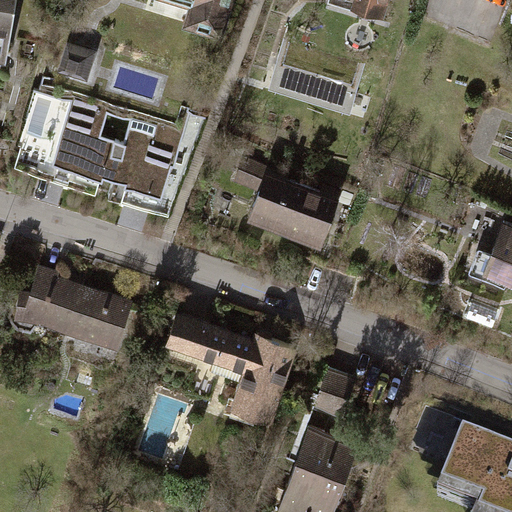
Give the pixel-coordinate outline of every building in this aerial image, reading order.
[(0,0),(0,69),(5,70),(15,0),(0,0)] [(159,0),(185,8),(179,28),(220,40),(232,0),(159,0)] [(326,0),(325,5),(381,24),(389,0),(326,0)] [(91,51),(64,43),(56,70),(83,79),(91,51)] [(369,73),(277,43),(263,85),(274,88),(269,106),(342,130),(348,111),(357,114),(369,73)] [(100,175),(112,178),(132,111),(55,89),(53,94),(32,88),(19,131),(55,142),(48,163),(99,179),(100,175)] [(132,111),(112,178),(126,182),(124,186),(157,196),(167,162),(170,163),(181,125),(132,111)] [(263,170),(265,166),(241,157),(232,181),(255,190),(245,217),(319,245),(339,194),(323,188),(321,192),(263,170)] [(511,222),(502,219),(488,254),(475,248),(463,278),(502,293),(506,283),(511,285),(511,222)] [(134,299),(37,266),(29,291),(20,288),(11,313),(116,349),(134,299)] [(271,420),(297,346),(256,332),(254,337),(178,310),(166,343),(244,370),(231,406),(271,420)] [(313,404),(343,414),(357,375),(327,365),(313,404)] [(330,511),(355,443),(306,425),(274,511),(330,511)] [(511,511),(511,450),(464,432),(438,495),(478,511),(477,511),(511,511)]
